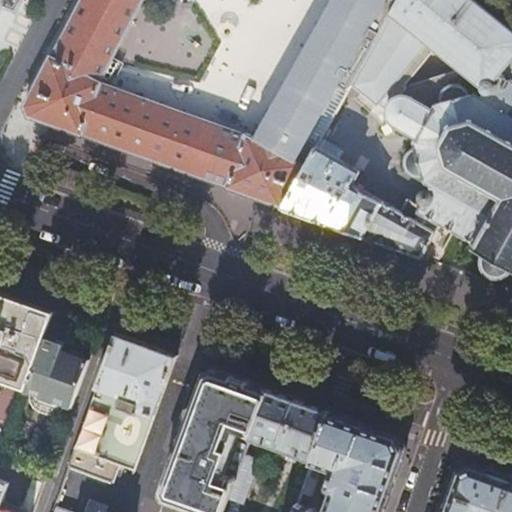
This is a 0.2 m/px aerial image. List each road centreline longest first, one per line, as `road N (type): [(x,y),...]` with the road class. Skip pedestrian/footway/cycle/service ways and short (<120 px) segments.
road 1 (residential): [(0,193),(460,361)]
road 2 (residential): [(460,361),(412,511)]
road 3 (residential): [(0,112),(57,0)]
